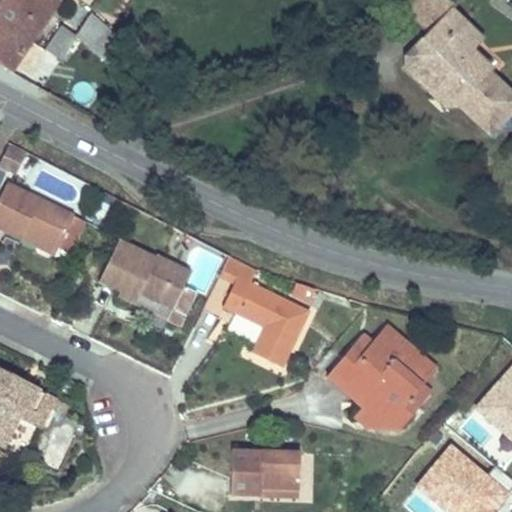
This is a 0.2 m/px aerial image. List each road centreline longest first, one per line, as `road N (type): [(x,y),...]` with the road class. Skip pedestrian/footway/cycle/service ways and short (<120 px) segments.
road 1 (tertiary): [(511,290),(418,275),(303,242),(0,95)]
road 2 (residential): [(0,319),(107,370),(143,397),(151,414),(149,454),(98,511)]
